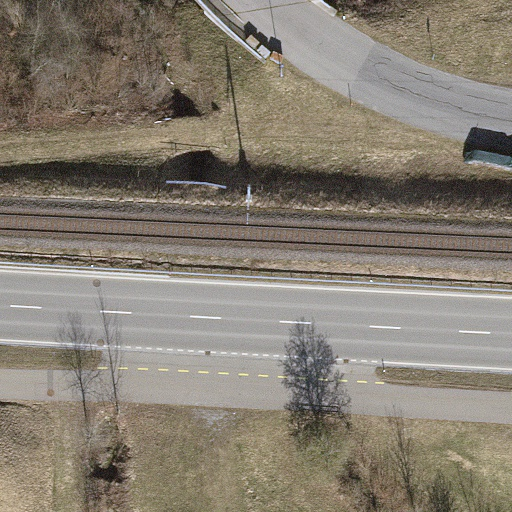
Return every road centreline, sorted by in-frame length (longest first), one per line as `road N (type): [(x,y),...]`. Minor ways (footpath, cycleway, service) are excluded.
road 1 (primary): [(511,334),(0,305)]
road 2 (track): [(435,103),(41,151)]
road 3 (residential): [(263,0),(300,33),(385,83),(511,121)]
road 4 (track): [(210,318),(222,511)]
